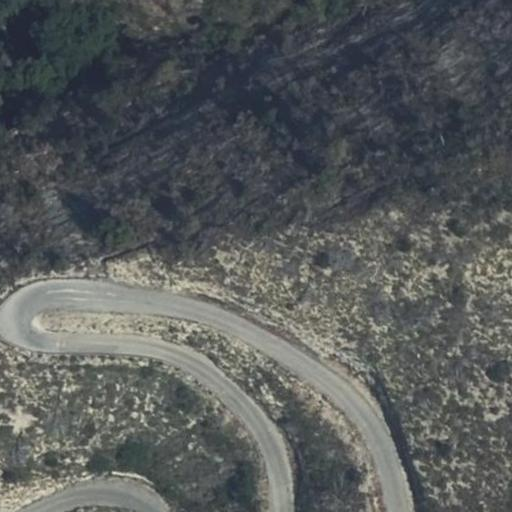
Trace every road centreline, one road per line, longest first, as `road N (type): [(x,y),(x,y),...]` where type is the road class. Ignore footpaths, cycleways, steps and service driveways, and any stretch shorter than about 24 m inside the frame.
road 1 (unclassified): [(282,511),(283,478),(256,422),(197,368),(134,345),(42,343),(17,330),(16,310),(54,294),(123,297),(200,315),(277,346),(348,393),(389,465),(401,511)]
road 2 (unclassified): [(47,511),(98,491),(144,497),(155,511)]
